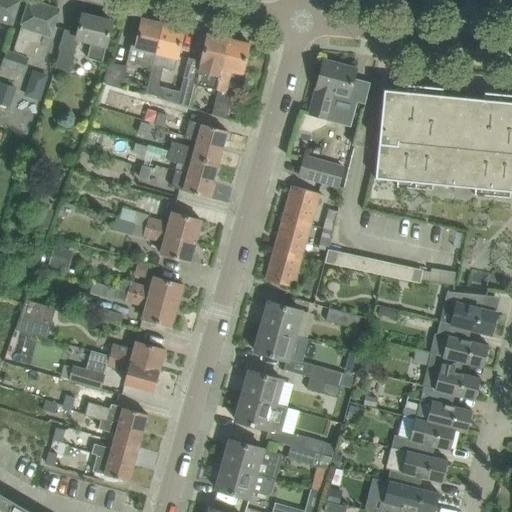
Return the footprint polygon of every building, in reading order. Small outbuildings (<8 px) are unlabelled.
[(0,0),(0,27),(0,26),(0,25),(0,21),(0,20),(11,24),(14,15),(19,0),(0,0)] [(34,56),(40,37),(42,33),(51,36),(60,9),(31,0),(29,0),(23,18),(21,26),(14,50),(34,56)] [(77,38),(91,41),(87,58),(102,61),(106,45),(112,21),(83,14),(77,38)] [(127,61),(152,67),(153,68),(154,65),(163,23),(142,18),(136,44),(131,43),(127,61)] [(163,23),(154,65),(163,67),(174,70),(184,28),(163,23)] [(197,85),(217,89),(229,38),(208,33),(203,53),(203,54),(201,64),(202,64),(198,81),(197,85)] [(229,38),(217,89),(217,90),(212,114),(229,119),(232,104),(227,91),(226,91),(231,71),(243,73),(250,43),(229,38)] [(70,74),(75,52),(61,48),(55,70),(70,74)] [(6,49),(0,67),(0,75),(16,81),(19,70),(24,72),(29,57),(6,49)] [(324,59),(309,114),(327,119),(350,125),(357,100),(365,102),(371,82),(354,77),(357,68),(324,59)] [(122,88),(127,66),(111,62),(103,83),(122,88)] [(152,67),(146,93),(159,95),(161,86),(159,86),(163,67),(154,65),(153,68),(152,67)] [(51,75),(34,70),(25,96),(42,102),(51,75)] [(198,81),(184,78),(177,104),(190,108),(197,85),(198,81)] [(18,87),(0,81),(0,82),(0,103),(12,108),(18,87)] [(404,92),(384,90),(376,178),(397,180),(396,187),(433,191),(434,184),(475,188),(474,195),(511,198),(511,191),(511,94),(483,91),(482,100),(441,96),(442,87),(405,83),(404,92)] [(157,100),(118,88),(114,102),(153,113),(157,100)] [(22,99),(19,116),(35,119),(39,102),(22,99)] [(159,112),(155,123),(164,126),(168,115),(159,112)] [(141,121),(137,133),(147,136),(151,124),(141,121)] [(185,138),(197,141),(222,148),(227,131),(202,124),(190,121),(185,138)] [(222,148),(197,141),(195,148),(173,142),(171,151),(217,164),(222,148)] [(300,175),(339,186),(344,187),(354,150),(352,144),(347,141),(336,145),(334,151),(336,155),(341,158),(339,167),(305,157),(300,175)] [(136,142),(133,151),(145,154),(148,145),(136,142)] [(167,161),(167,159),(170,151),(163,149),(160,159),(167,161)] [(212,181),(217,164),(171,151),(166,168),(212,181)] [(143,164),(139,176),(148,179),(152,167),(143,164)] [(184,190),(208,197),(212,181),(166,168),(161,184),(184,190)] [(293,186),(284,217),(310,224),(319,193),(293,186)] [(31,223),(47,228),(54,210),(38,204),(31,223)] [(116,218),(196,241),(202,220),(172,212),(169,223),(148,218),(149,214),(123,207),(122,211),(106,206),(104,214),(116,217),(116,218)] [(328,208),(323,228),(333,230),(337,211),(328,208)] [(284,217),(276,248),(301,255),(310,224),(284,217)] [(190,262),(196,241),(116,218),(113,230),(142,238),(143,236),(164,242),(161,253),(190,262)] [(327,250),(333,230),(323,228),(318,248),(327,250)] [(49,263),(69,269),(74,251),(55,245),(49,263)] [(293,286),(301,255),(276,248),(267,279),(293,286)] [(325,262),(340,265),(343,254),(328,250),(325,262)] [(421,271),(343,254),(340,265),(419,282),(421,271)] [(121,289),(121,290),(178,305),(184,285),(164,279),(154,276),(151,288),(130,282),(131,281),(124,279),(121,289)] [(315,281),(305,278),(301,291),(311,293),(315,281)] [(94,281),(90,292),(106,297),(109,285),(108,285),(94,281)] [(118,288),(116,298),(125,300),(146,306),(143,318),(153,321),(172,326),(178,305),(121,290),(121,289),(118,288)] [(454,311),(451,323),(451,324),(471,329),(492,334),(497,313),(477,308),(480,295),(460,293),(447,291),(443,308),(454,311)] [(27,299),(21,314),(52,322),(56,307),(27,299)] [(268,301),(262,326),(294,335),(301,310),(288,306),(268,301)] [(89,327),(115,335),(122,313),(96,304),(89,327)] [(380,306),(378,314),(394,318),(396,310),(380,306)] [(357,329),(360,316),(330,308),(326,320),(357,329)] [(448,336),(443,356),(463,361),(483,367),(489,345),(468,340),(471,329),(451,324),(451,323),(440,320),(437,334),(448,336)] [(287,360),(294,335),(262,326),(255,350),(274,356),(287,360)] [(110,355),(160,370),(166,349),(136,341),(133,353),(112,347),(110,355)] [(154,391),(160,370),(110,355),(95,351),(93,361),(128,371),(124,382),(154,391)] [(443,356),(432,353),(424,386),(455,394),(475,399),(481,378),(460,373),(463,361),(443,356)] [(362,360),(360,369),(373,372),(375,363),(362,360)] [(73,364),(69,378),(101,387),(105,373),(73,364)] [(314,365),(310,377),(341,385),(344,374),(344,373),(314,365)] [(249,370),(242,395),(275,404),(282,379),(268,375),(249,370)] [(344,374),(341,385),(352,388),(356,377),(344,374)] [(337,398),(341,385),(310,377),(307,389),(337,398)] [(455,394),(424,386),(421,399),(431,401),(427,421),(455,429),(467,432),(472,410),(452,405),(455,394)] [(268,429),(275,404),(242,395),(235,420),(268,429)] [(66,396),(63,408),(71,410),(75,398),(66,396)] [(365,396),(364,405),(376,407),(377,398),(365,396)] [(39,416),(52,420),(57,404),(43,400),(39,416)] [(89,402),(85,414),(91,416),(101,419),(143,430),(148,414),(128,409),(112,404),(110,408),(89,402)] [(351,405),(347,418),(356,420),(359,407),(351,405)] [(399,436),(396,448),(427,455),(430,444),(450,449),(455,429),(427,421),(415,418),(410,438),(399,436)] [(101,419),(99,429),(116,434),(115,440),(138,447),(141,437),(143,430),(101,419)] [(57,427),(53,440),(70,445),(73,432),(57,427)] [(306,437),(303,449),(322,454),(325,442),(306,437)] [(223,464),(275,478),(282,454),(263,449),(249,444),(230,439),(223,464)] [(94,447),(92,453),(98,455),(133,465),(135,458),(138,447),(115,440),(112,448),(95,443),(94,447)] [(325,442),(322,454),(332,457),(333,453),(336,445),(325,442)] [(318,466),(322,454),(303,449),(291,445),(288,458),(318,466)] [(391,469),(388,481),(419,488),(421,477),(442,482),(448,460),(427,455),(396,448),(392,447),(386,468),(391,469)] [(49,451),(46,462),(55,465),(59,453),(49,451)] [(332,457),(330,467),(334,468),(337,469),(341,455),(333,453),(332,457)] [(322,454),(318,466),(329,469),(330,467),(332,457),(322,454)] [(98,455),(93,471),(129,481),(133,465),(98,455)] [(223,464),(216,489),(249,498),(252,490),(270,496),(275,478),(223,464)] [(388,481),(379,511),(412,511),(414,509),(423,511),(434,511),(440,493),(419,488),(388,481)] [(342,491),(330,488),(327,501),(340,503),(342,491)] [(0,511),(34,511),(0,492),(0,511)] [(275,502),(272,511),(305,511),(306,511),(275,502)]
